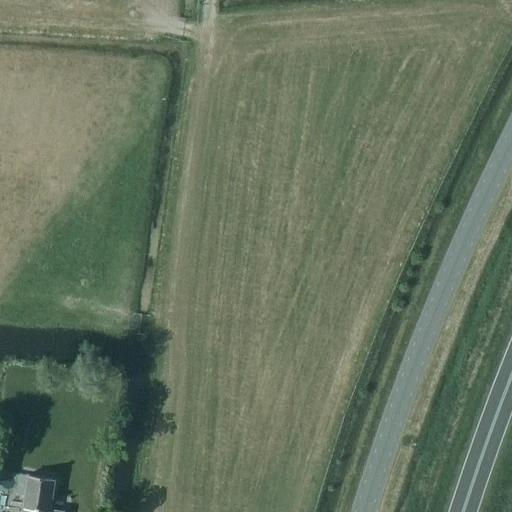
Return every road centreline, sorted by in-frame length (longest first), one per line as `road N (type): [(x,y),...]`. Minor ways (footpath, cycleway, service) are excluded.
road 1 (tertiary): [(363,511),(448,277),(511,140)]
road 2 (trunk): [(462,511),(511,373)]
